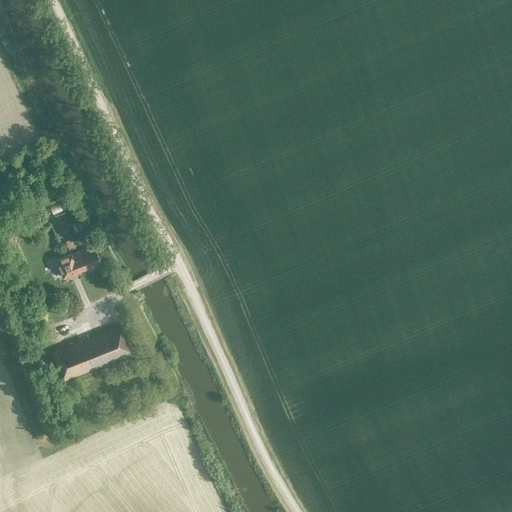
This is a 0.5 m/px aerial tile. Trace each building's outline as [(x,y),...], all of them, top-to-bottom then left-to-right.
[(79,231),(92,227),(89,220),(77,225),(79,231)] [(74,250),(72,245),(70,240),(64,243),(68,252),(74,250)] [(55,261),(62,277),(62,278),(99,262),(93,246),(71,255),(71,254),(55,261)] [(45,339),(54,335),(43,307),(34,310),(45,339)] [(61,381),(131,354),(120,326),(51,353),(61,381)]
